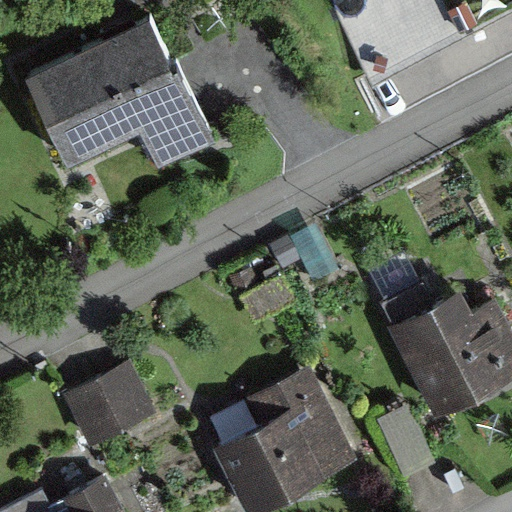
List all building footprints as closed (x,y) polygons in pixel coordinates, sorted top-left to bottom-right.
[(131,11),(7,73),(52,163),(121,129),(139,166),(195,139),(131,11)] [(499,368),(459,283),(376,321),(417,407),(499,368)] [(137,354),(62,388),(87,442),(162,407),(137,354)] [(309,366),(213,410),(222,431),(199,442),(230,507),(349,452),(309,366)] [(121,511),(109,488),(60,511),(121,511)]
